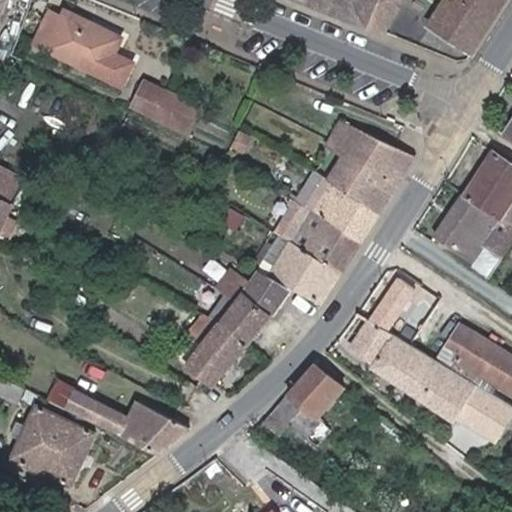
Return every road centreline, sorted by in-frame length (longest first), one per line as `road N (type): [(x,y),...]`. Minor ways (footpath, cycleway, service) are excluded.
road 1 (secondary): [(113,511),(229,422),(302,352),(472,104)]
road 2 (residential): [(472,104),(211,0)]
road 3 (unknown): [(511,340),(431,294),(361,276)]
road 4 (unknown): [(229,422),(342,503)]
road 5 (unknown): [(502,286),(396,221)]
